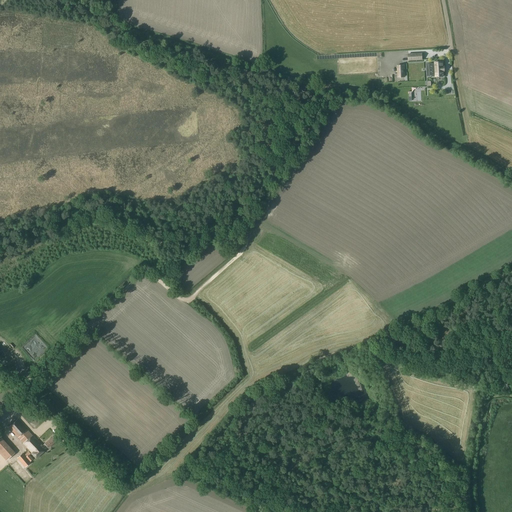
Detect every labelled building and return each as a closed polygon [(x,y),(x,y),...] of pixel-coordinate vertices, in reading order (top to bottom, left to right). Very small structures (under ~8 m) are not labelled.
[(435,63),(430,64),(431,75),(436,75),(436,76),(438,76),(438,77),(441,77),(441,76),(443,76),(443,71),(445,71),(444,66),(443,66),(442,62),(435,62),(435,63)] [(18,419),(8,427),(23,443),(23,444),(31,454),(32,453),(32,454),(36,458),(46,449),(44,447),(46,445),(48,448),(56,441),(52,437),(42,445),(42,444),(33,435),(32,435),(27,429),(27,430),(18,419)] [(60,430),(56,433),(54,435),(61,443),(66,439),(65,437),(65,436),(60,430)] [(13,453),(0,438),(0,454),(5,460),(13,453)] [(25,467),(31,463),(23,453),(17,458),(25,467)]
